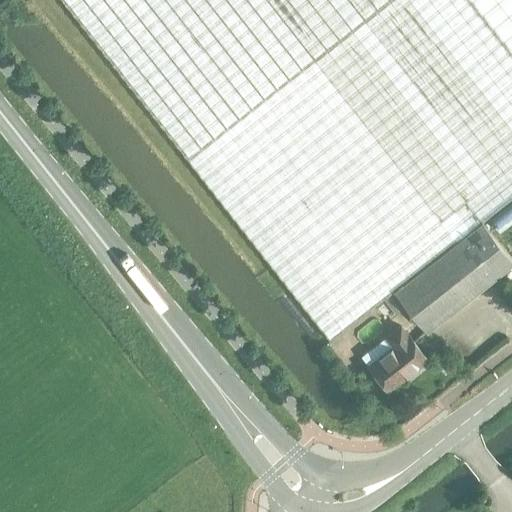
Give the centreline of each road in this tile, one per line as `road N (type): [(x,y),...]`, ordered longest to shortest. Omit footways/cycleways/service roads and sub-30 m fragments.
road 1 (secondary): [(220,391),(0,113)]
road 2 (secondary): [(220,391),(268,477),(307,510)]
road 3 (secondary): [(322,474),(220,391)]
road 4 (secondary): [(408,466),(511,386)]
